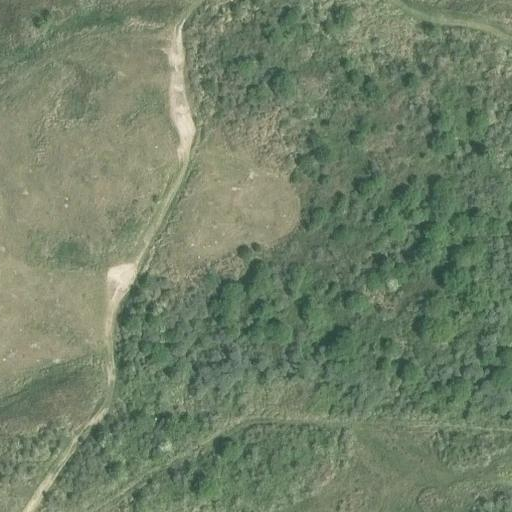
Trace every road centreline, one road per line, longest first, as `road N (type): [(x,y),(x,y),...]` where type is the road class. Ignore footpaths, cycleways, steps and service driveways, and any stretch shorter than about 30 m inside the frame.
road 1 (track): [(26,511),(104,412),(125,305),(152,262),(158,229),(205,128),(180,29),(200,0)]
road 2 (track): [(0,74),(104,24),(192,0)]
